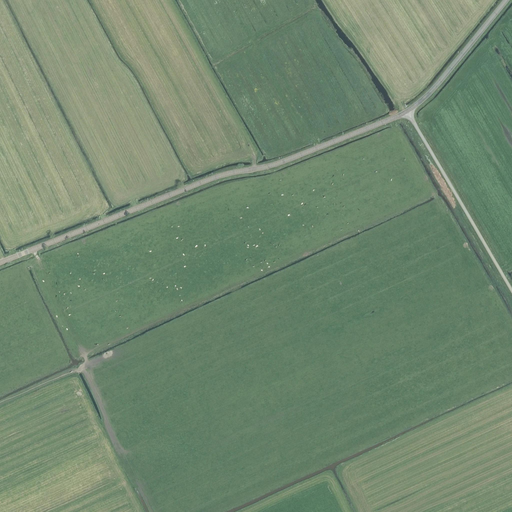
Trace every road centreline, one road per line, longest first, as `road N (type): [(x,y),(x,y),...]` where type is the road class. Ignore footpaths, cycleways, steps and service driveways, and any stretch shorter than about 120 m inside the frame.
road 1 (tertiary): [(0,262),(406,111)]
road 2 (unclassified): [(511,290),(406,111)]
road 3 (tertiary): [(406,111),(506,0)]
